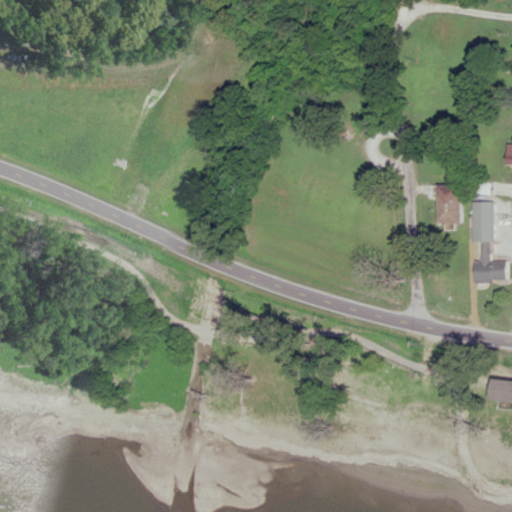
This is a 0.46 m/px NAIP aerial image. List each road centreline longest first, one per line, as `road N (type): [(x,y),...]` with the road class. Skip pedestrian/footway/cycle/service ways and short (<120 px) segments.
road 1 (primary): [(0,165),(247,275),(511,340)]
road 2 (residential): [(420,323),(391,59),(409,0)]
road 3 (track): [(0,62),(131,68),(164,60),(196,38),(199,0)]
